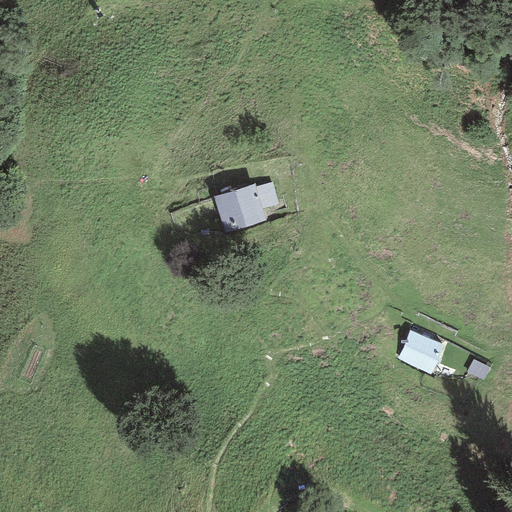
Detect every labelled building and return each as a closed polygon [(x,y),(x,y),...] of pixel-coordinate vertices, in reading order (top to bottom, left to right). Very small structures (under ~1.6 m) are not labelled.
[(266,152),(228,164),(238,195),(275,183),(266,152)] [(464,275),(432,265),(424,290),(456,300),(464,275)] [(489,297),(493,284),(482,281),(478,293),(489,297)] [(431,375),(445,342),(411,327),(397,361),(431,375)] [(446,344),(433,376),(454,384),(467,353),(446,344)] [(244,511),(221,491),(202,511),(244,511)]
